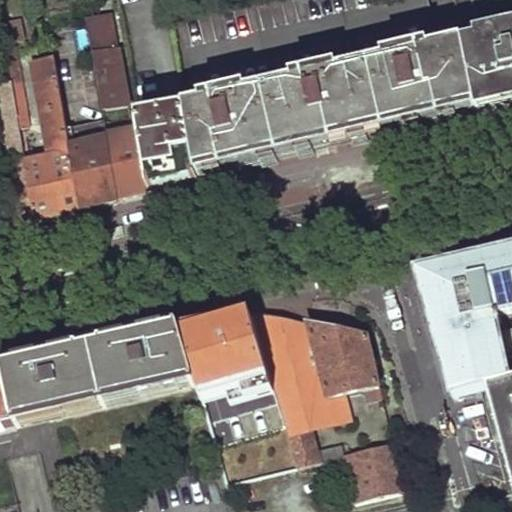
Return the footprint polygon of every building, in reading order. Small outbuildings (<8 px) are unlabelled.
[(87,22),(112,16),(110,0),(84,5),(87,22)] [(0,35),(8,75),(18,129),(28,127),(14,52),(18,51),(9,1),(0,2),(0,35)] [(87,22),(105,116),(131,109),(112,16),(87,22)] [(511,34),(466,45),(479,108),(511,100),(511,34)] [(184,114),(185,118),(198,174),(479,108),(466,45),(184,114)] [(71,148),(55,59),(36,65),(51,157),(25,162),(37,223),(52,219),(59,218),(83,212),(71,148)] [(18,129),(8,75),(2,77),(2,87),(0,87),(0,125),(2,125),(13,181),(0,185),(0,186),(8,229),(23,226),(37,223),(25,162),(18,129)] [(185,118),(140,128),(141,131),(154,196),(177,190),(201,185),(198,174),(185,118)] [(106,122),(82,127),(86,145),(71,148),(83,212),(102,208),(120,204),(109,137),(106,122)] [(141,131),(109,137),(120,204),(137,200),(154,196),(141,131)] [(418,277),(453,403),(483,395),(491,393),(511,387),(511,256),(446,272),(418,277)] [(201,394),(269,376),(254,322),(252,314),(185,332),(199,386),(201,394)] [(335,399),(309,333),(254,322),(269,376),(298,470),(318,465),(316,457),(308,426),(338,419),(340,426),(349,420),(344,397),(335,399)] [(380,389),(369,342),(310,328),(309,333),(335,399),(344,397),(380,389)] [(4,373),(18,427),(46,421),(199,386),(185,332),(33,367),(4,373)] [(0,374),(0,431),(18,427),(4,373),(0,374)] [(511,387),(491,393),(495,410),(511,473),(511,387)] [(487,412),(495,410),(491,393),(483,395),(487,412)] [(335,460),(318,465),(321,477),(336,474),(336,467),(346,465),(356,509),(404,497),(393,446),(335,460)] [(318,465),(335,460),(333,452),(316,457),(318,465)]
